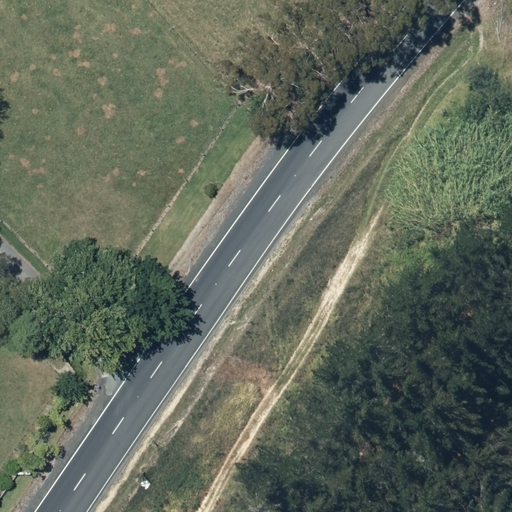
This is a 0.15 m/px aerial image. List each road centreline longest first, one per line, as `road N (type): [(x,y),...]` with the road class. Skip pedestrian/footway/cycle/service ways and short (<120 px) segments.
road 1 (tertiary): [(459,0),(262,235),(72,511)]
road 2 (track): [(491,0),(494,40),(422,123),(374,225),(205,511)]
